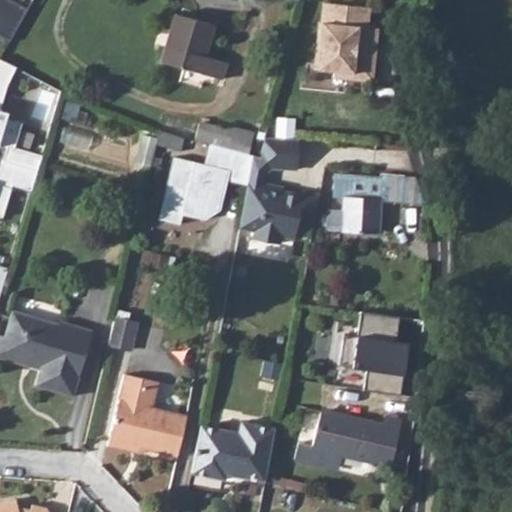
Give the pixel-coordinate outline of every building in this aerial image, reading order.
[(0,0),(0,33),(10,39),(28,8),(14,0),(0,0)] [(332,78),(372,82),(374,60),(370,60),(371,45),(376,46),(377,28),(367,28),(369,7),(322,2),(313,69),(333,72),(332,78)] [(221,78),(226,61),(205,55),(214,23),(174,12),(170,28),(173,29),(161,61),(221,78)] [(15,66),(0,58),(0,142),(14,147),(21,122),(4,117),(5,111),(0,108),(0,100),(7,80),(15,66)] [(207,143),(223,147),(228,130),(197,123),(193,140),(207,143)] [(223,147),(248,153),(253,134),(228,128),(228,130),(223,147)] [(155,146),(179,151),(183,137),(158,131),(155,146)] [(266,136),(262,156),(252,154),(250,165),(265,167),(297,169),(299,139),(266,136)] [(250,165),(252,154),(248,153),(223,147),(207,143),(203,164),(171,158),(160,221),(181,225),(183,215),(207,219),(220,210),(226,179),(247,183),(250,165)] [(0,183),(13,187),(31,192),(41,155),(14,147),(6,144),(0,163),(0,183)] [(247,183),(262,186),(265,167),(250,165),(247,183)] [(380,200),(423,205),(415,176),(379,173),(379,177),(332,174),(331,196),(341,197),(340,209),(326,208),(325,229),(377,231),(380,200)] [(0,217),(4,218),(13,187),(0,183),(0,217)] [(262,186),(247,183),(238,226),(254,230),(252,237),(279,243),(280,235),(294,237),(298,217),(303,194),(302,194),(262,186)] [(303,194),(298,217),(315,221),(320,193),(303,191),(302,194),(303,194)] [(328,304),(335,305),(337,295),(329,294),(328,304)] [(58,321),(14,309),(6,336),(1,334),(0,336),(0,356),(40,368),(35,386),(74,397),(94,328),(59,318),(58,321)] [(363,391),(400,395),(405,350),(394,349),(395,342),(398,316),(359,311),(356,335),(342,334),(338,365),(366,368),(363,391)] [(107,345),(130,351),(137,322),(114,316),(107,345)] [(406,343),(395,342),(394,349),(405,350),(406,343)] [(177,457),(187,415),(152,407),(158,382),(125,374),(109,441),(177,457)] [(341,454),(373,461),(373,459),(390,463),(398,431),(380,427),(381,425),(319,411),(311,446),(297,442),(293,459),(331,468),(334,453),(341,454)] [(383,415),(381,425),(380,427),(398,431),(400,419),(383,415)] [(200,425),(191,472),(223,479),(224,473),(264,479),(274,429),(240,422),(238,433),(200,425)] [(334,453),(331,468),(337,469),(341,454),(334,453)] [(50,511),(48,506),(33,503),(32,508),(23,506),(24,511),(20,511),(18,498),(0,501),(0,511),(50,511)]
